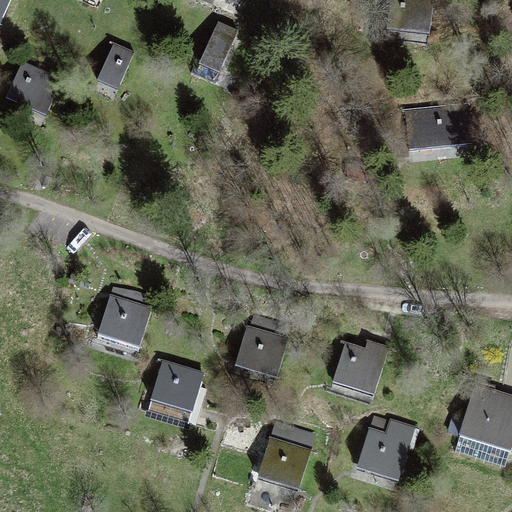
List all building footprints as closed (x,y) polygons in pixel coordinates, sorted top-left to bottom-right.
[(0,0),(0,23),(10,0),(0,0)] [(433,0),(389,0),(387,24),(430,29),(433,0)] [(218,23),(195,75),(215,84),(238,32),(218,23)] [(100,76),(120,85),(134,53),(114,44),(100,76)] [(48,111),(61,81),(22,64),(9,94),(48,111)] [(405,113),(408,145),(472,139),(468,106),(405,113)] [(97,339),(138,352),(154,300),(127,291),(124,302),(110,297),(97,339)] [(257,319),(254,331),(246,328),(237,360),(278,372),(288,341),(283,339),(287,327),(257,319)] [(364,351),(345,345),(333,383),(338,384),(341,378),(376,389),(388,350),(367,343),(364,351)] [(203,375),(162,363),(151,401),(155,402),(157,395),(194,406),(203,375)] [(474,386),(455,452),(504,468),(510,450),(511,443),(511,399),(505,397),(474,386)] [(359,462),(400,474),(415,427),(414,428),(392,422),(391,419),(390,423),(373,418),(359,462)] [(259,471),(301,484),(314,437),(291,430),(275,425),(259,471)]
